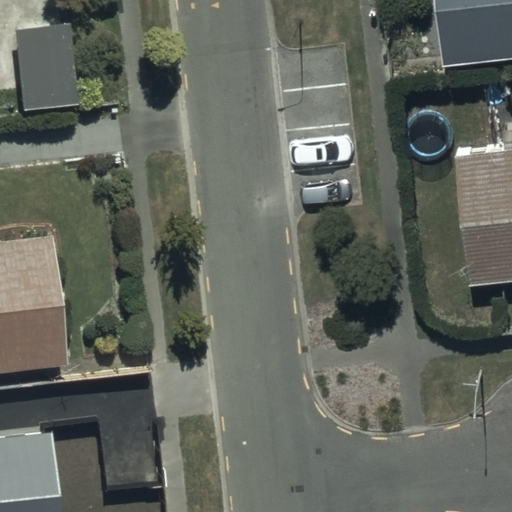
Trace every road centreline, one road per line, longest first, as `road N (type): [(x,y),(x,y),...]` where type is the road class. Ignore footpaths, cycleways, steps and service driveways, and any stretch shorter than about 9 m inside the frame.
road 1 (residential): [(276,492),(221,0)]
road 2 (residential): [(276,492),(511,466)]
